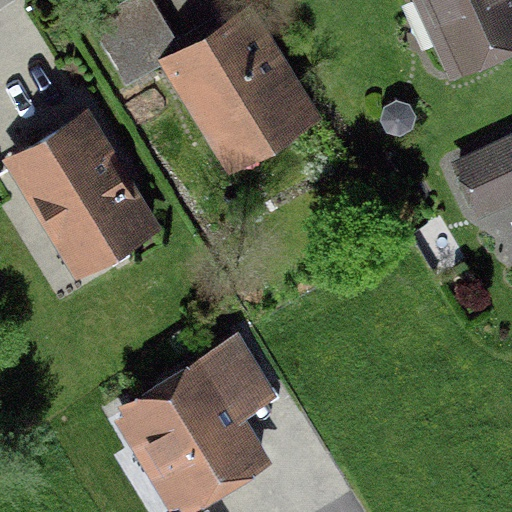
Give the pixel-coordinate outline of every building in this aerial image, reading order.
[(298,106),(241,11),(176,50),(145,0),(122,0),(86,22),(122,83),(164,58),(221,152),(298,106)] [(450,70),(511,41),(511,0),(432,0),(444,24),(432,29),(450,70)] [(401,130),(404,127),(407,121),(407,116),(405,110),(401,106),(396,104),(390,104),(385,107),(381,111),(379,121),(382,126),(386,130),(395,132),(401,130)] [(76,269),(146,227),(79,117),(9,159),(76,269)] [(511,139),(456,165),(472,200),(511,181),(511,139)] [(183,502),(255,458),(198,363),(125,407),(183,502)]
